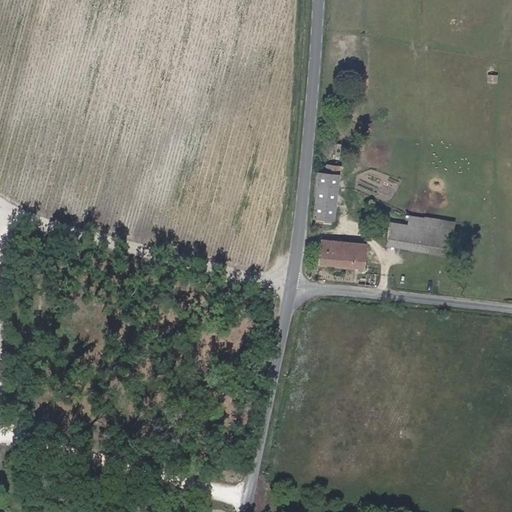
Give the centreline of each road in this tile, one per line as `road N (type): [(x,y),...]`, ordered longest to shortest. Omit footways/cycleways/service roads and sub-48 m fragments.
road 1 (track): [(0,202),(290,286)]
road 2 (tertiary): [(290,286),(323,0)]
road 3 (unknown): [(245,501),(0,425)]
road 4 (tertiary): [(243,511),(290,286)]
road 5 (residential): [(290,286),(511,309)]
